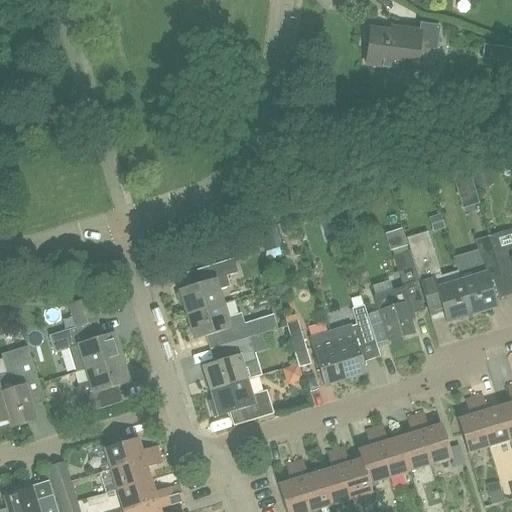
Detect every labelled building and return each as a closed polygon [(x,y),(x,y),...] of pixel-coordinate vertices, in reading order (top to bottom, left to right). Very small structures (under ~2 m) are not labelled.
[(369,31),(365,67),(414,73),(420,33),(398,30),(397,34),(369,31)] [(511,231),(489,238),(490,242),(501,278),(511,274),(511,231)] [(471,317),(461,282),(445,287),(428,232),(407,238),(412,256),(430,316),(443,312),(447,325),(471,317)] [(487,282),(501,278),(490,242),(480,245),(483,256),(479,257),(480,262),(473,264),(477,277),(461,282),(471,317),(496,310),(487,282)] [(407,317),(423,312),(415,284),(420,282),(410,252),(393,257),(403,287),(402,288),(403,291),(375,299),(388,342),(412,335),(407,317)] [(230,287),(227,277),(238,274),(234,260),(198,272),(202,285),(179,292),(180,295),(176,297),(180,309),(184,309),(186,317),(223,306),(218,291),(230,287)] [(253,323),(245,325),(241,314),(227,318),(223,306),(186,317),(194,341),(217,334),(221,348),(248,340),(258,337),(257,336),(267,333),(264,325),(255,328),(253,323)] [(351,328),(331,334),(345,381),(365,375),(356,347),(373,340),(363,307),(351,311),(356,327),(351,328)] [(306,351),(301,336),(296,321),(287,324),(291,339),(290,339),(295,355),(306,351)] [(76,374),(85,371),(121,360),(113,336),(90,343),(86,327),(50,338),(55,354),(68,350),(76,374)] [(345,381),(331,334),(309,341),(323,388),(345,381)] [(256,363),(248,340),(221,348),(225,361),(202,368),(210,393),(247,382),(242,367),(256,363)] [(511,346),(502,349),(508,376),(511,375),(511,346)] [(42,392),(34,368),(28,349),(13,353),(17,364),(21,367),(23,366),(24,371),(11,375),(12,380),(0,383),(0,390),(1,394),(0,394),(9,422),(8,422),(11,429),(36,422),(28,397),(42,392)] [(128,384),(121,360),(85,371),(89,384),(79,387),(75,393),(82,416),(110,407),(105,391),(128,384)] [(251,397),(247,382),(210,393),(212,401),(208,402),(213,419),(241,411),(245,424),(273,415),(266,392),(251,397)] [(511,441),(511,387),(506,389),(511,405),(499,409),(509,442),(511,441)] [(1,394),(0,390),(0,424),(8,422),(11,429),(8,422),(9,422),(0,394),(1,394)] [(509,442),(499,409),(487,412),(482,397),(473,399),(488,449),(509,442)] [(488,449),(473,399),(465,402),(470,418),(457,421),(467,455),(488,449)] [(424,415),(415,417),(431,467),(452,461),(441,426),(429,430),(424,415)] [(431,467),(415,417),(407,420),(411,435),(399,439),(410,473),(431,467)] [(410,473),(399,439),(387,443),(382,427),(374,430),(389,480),(410,473)] [(389,480),(374,430),(365,433),(370,448),(357,452),(360,462),(368,486),(369,486),(389,480)] [(100,475),(159,456),(157,448),(141,453),(137,440),(104,450),(108,463),(100,466),(102,473),(100,474),(100,475)] [(368,486),(360,462),(349,465),(344,450),(336,452),(351,502),(372,495),(369,486),(368,486)] [(351,502),(336,452),(327,455),(331,471),(319,474),(330,508),(351,502)] [(162,465),(159,456),(100,475),(106,493),(116,490),(116,492),(150,481),(147,469),(162,465)] [(317,511),(330,508),(319,474),(308,478),(303,462),(294,465),(308,511),(317,511)] [(49,469),(55,488),(69,484),(63,464),(49,469)] [(308,511),(294,465),(285,468),(290,483),(278,487),(285,511),(308,511)] [(481,483),(483,492),(500,488),(498,478),(481,483)] [(124,511),(182,494),(182,493),(171,496),(169,489),(154,493),(150,481),(116,492),(122,511),(124,511)] [(75,504),(69,484),(55,488),(62,508),(75,504)] [(57,511),(53,497),(35,502),(31,490),(30,491),(29,487),(14,491),(15,495),(4,498),(8,510),(0,511),(57,511)] [(159,511),(174,506),(186,502),(183,493),(182,493),(182,494),(124,511),(159,511)]
